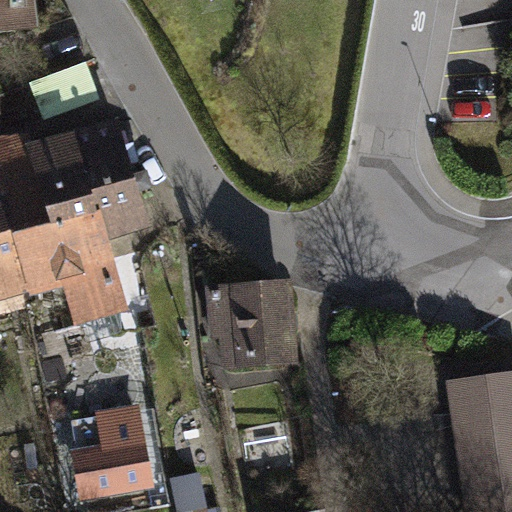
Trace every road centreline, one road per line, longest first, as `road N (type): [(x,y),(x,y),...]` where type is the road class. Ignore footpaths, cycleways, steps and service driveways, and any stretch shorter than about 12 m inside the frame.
road 1 (residential): [(387,279),(318,270),(214,200),(87,0)]
road 2 (residential): [(387,279),(388,153),(412,0)]
road 3 (residential): [(511,241),(457,273),(387,279)]
